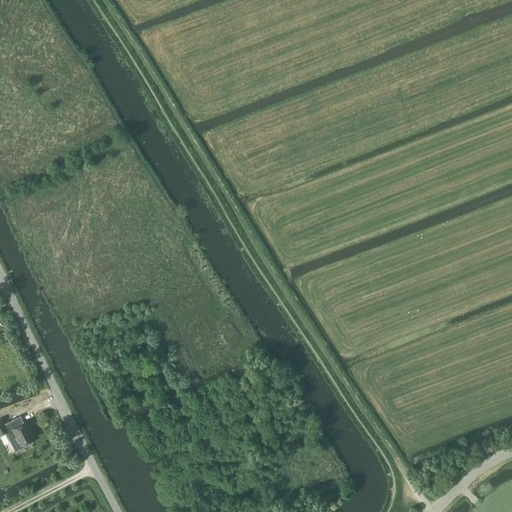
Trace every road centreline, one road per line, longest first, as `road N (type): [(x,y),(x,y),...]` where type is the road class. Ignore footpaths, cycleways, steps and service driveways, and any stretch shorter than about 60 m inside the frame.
road 1 (track): [(102,0),(431,511)]
road 2 (unclassified): [(115,511),(0,280)]
